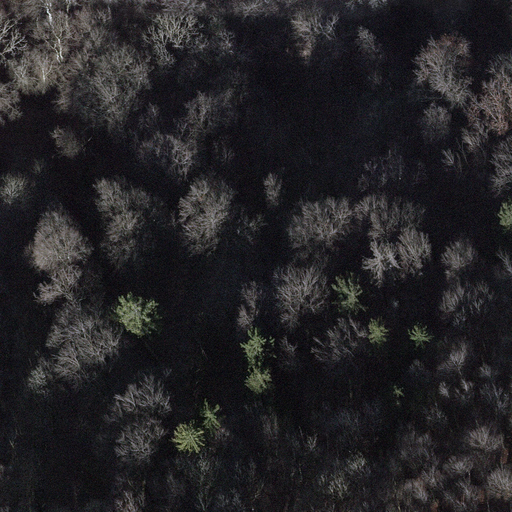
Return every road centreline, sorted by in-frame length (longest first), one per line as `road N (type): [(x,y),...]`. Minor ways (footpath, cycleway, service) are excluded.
road 1 (track): [(0,127),(80,129),(360,42),(423,0)]
road 2 (track): [(366,511),(511,464)]
